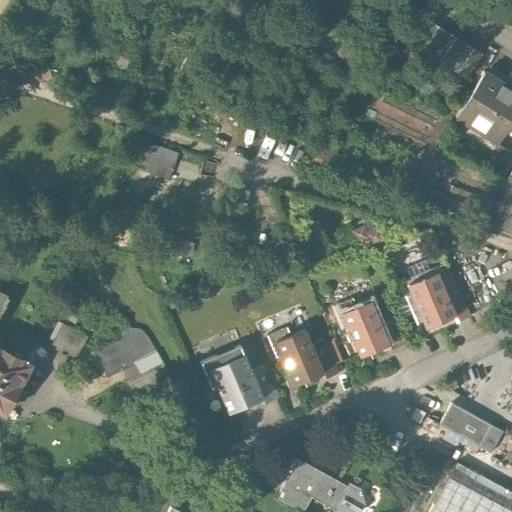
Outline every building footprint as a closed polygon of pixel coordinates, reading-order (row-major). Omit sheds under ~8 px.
[(482,57),(428,25),(412,51),(467,82),(482,57)] [(511,91),(507,88),(484,74),(456,118),(498,145),(505,133),(511,137),(511,91)] [(440,121),(372,89),(356,122),(425,154),(440,121)] [(511,241),(511,174),(506,182),(504,200),(493,229),(511,241)] [(494,200),(449,184),(439,210),(484,227),(494,200)] [(437,275),(404,288),(423,339),(457,326),(437,275)] [(370,307),(337,321),(357,367),(390,353),(370,307)] [(81,356),(89,329),(62,321),(54,348),(81,356)] [(109,347),(122,365),(152,344),(139,325),(109,347)] [(303,335),(272,348),(292,395),(323,382),(303,335)] [(230,422),(263,408),(241,355),(202,372),(214,399),(220,397),(230,422)] [(31,375),(0,359),(0,429),(3,431),(31,375)] [(501,431),(449,403),(437,425),(426,418),(422,426),(454,445),(457,442),(476,452),(479,446),(489,452),(501,431)] [(338,511),(349,490),(294,463),(274,502),(294,511),(306,511),(311,502),(331,511),(338,511)] [(511,511),(511,497),(457,467),(432,511),(511,511)]
